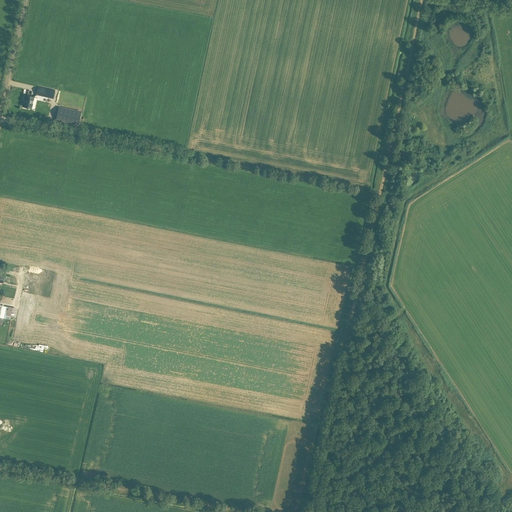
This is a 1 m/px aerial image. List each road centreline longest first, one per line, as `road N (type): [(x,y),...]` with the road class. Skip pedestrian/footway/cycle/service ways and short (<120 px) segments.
road 1 (track): [(420,0),(354,299)]
road 2 (track): [(229,511),(0,467)]
road 3 (track): [(354,299),(307,511)]
road 4 (track): [(189,159),(0,122)]
